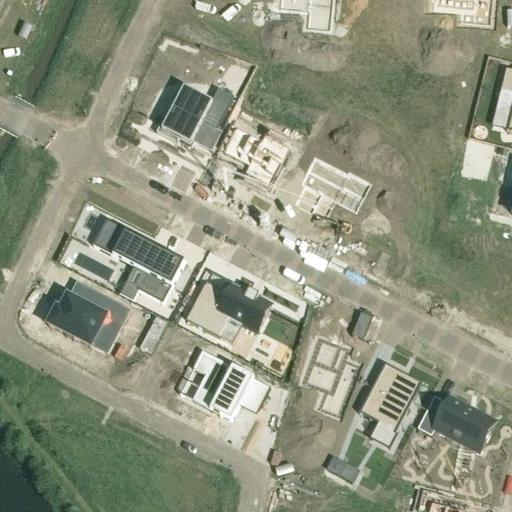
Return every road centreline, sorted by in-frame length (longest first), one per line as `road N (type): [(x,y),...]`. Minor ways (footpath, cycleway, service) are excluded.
road 1 (residential): [(81,151),(2,335),(254,474),(246,511)]
road 2 (residential): [(511,372),(81,151)]
road 3 (residential): [(155,0),(81,151)]
